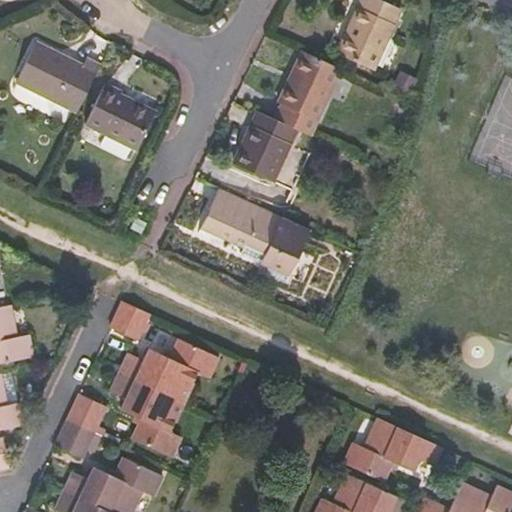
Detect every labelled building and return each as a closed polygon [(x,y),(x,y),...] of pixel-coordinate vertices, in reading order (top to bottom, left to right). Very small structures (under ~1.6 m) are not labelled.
[(404,9),(382,0),(364,0),(339,56),(376,72),(404,9)] [(79,113),(103,65),(91,60),(86,67),(39,44),(18,82),(79,113)] [(310,134),(341,69),(305,53),(282,103),(287,105),(280,120),(299,129),(310,134)] [(402,80),(396,94),(415,102),(421,88),(402,80)] [(125,92),(108,84),(87,124),(138,150),(157,112),(123,94),(125,92)] [(259,114),(298,132),(299,129),(280,120),(261,111),(259,114)] [(275,181),(298,132),(259,114),(236,163),(275,181)] [(287,283),(311,232),(221,190),(203,229),(246,250),(243,256),(263,265),(260,271),(287,283)] [(144,227),(133,222),(130,231),(140,236),(144,227)] [(140,341),(153,315),(125,302),(112,328),(140,341)] [(21,337),(14,306),(0,309),(0,364),(37,356),(31,335),(21,337)] [(122,373),(187,402),(201,373),(212,378),(220,360),(180,342),(172,360),(152,350),(146,362),(130,355),(122,373)] [(0,430),(25,425),(13,371),(0,373),(0,430)] [(173,432),(187,402),(122,373),(114,391),(129,398),(123,412),(142,421),(134,439),(175,458),(184,437),(173,432)] [(69,421),(97,434),(110,408),(81,395),(69,421)] [(437,468),(446,450),(445,449),(379,419),(366,449),(354,444),(346,464),(387,483),(395,464),(415,473),(421,461),(437,468)] [(85,460),(97,434),(69,421),(58,448),(85,460)] [(0,470),(12,468),(10,457),(6,440),(0,440),(0,470)] [(66,491),(112,511),(135,511),(145,492),(156,497),(165,477),(124,459),(116,478),(96,468),(89,481),(74,474),(66,491)] [(409,511),(412,506),(348,476),(335,505),(323,499),(317,511),(409,511)] [(494,498),(464,484),(451,510),(450,511),(511,511),(511,493),(499,488),(494,498)] [(112,511),(66,491),(57,510),(62,511),(112,511)] [(450,511),(451,510),(425,498),(419,511),(450,511)]
